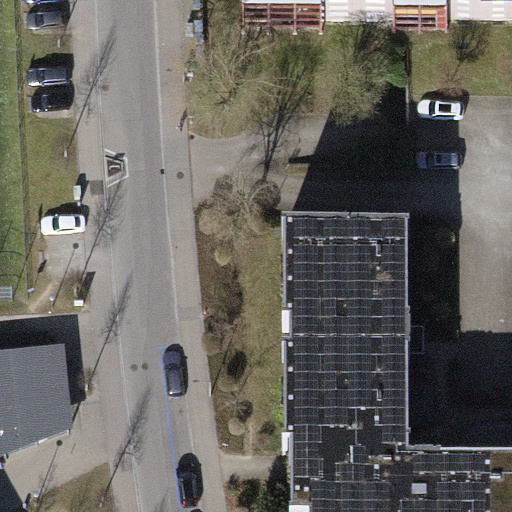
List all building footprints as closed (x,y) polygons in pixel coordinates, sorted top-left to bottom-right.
[(249,0),(249,17),(462,21),(462,0),(249,0)] [(511,0),(462,0),(462,21),(511,21),(511,0)] [(285,459),(417,460),(419,224),(287,222),(285,459)] [(0,358),(0,462),(76,434),(64,351),(0,358)] [(511,511),(511,461),(417,460),(285,459),(284,511),(511,511)]
